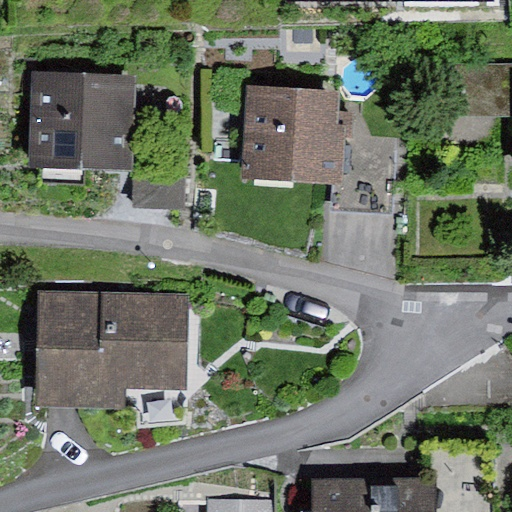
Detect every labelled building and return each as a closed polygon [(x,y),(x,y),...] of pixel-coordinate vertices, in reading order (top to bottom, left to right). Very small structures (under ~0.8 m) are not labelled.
[(511,66),(454,67),(454,120),(511,119),(511,66)] [(137,80),(33,74),(28,170),(132,176),(137,80)] [(342,93),(247,87),(240,181),(341,188),(346,128),(339,128),(342,93)] [(141,175),(138,209),(189,212),(191,179),(141,175)] [(189,299),(37,294),(33,408),(129,411),(129,387),(186,389),(189,299)] [(313,484),(314,511),(434,511),(434,482),(313,484)] [(211,498),(211,511),(273,511),(274,499),(211,498)] [(313,511),(313,502),(276,502),(276,511),(313,511)]
